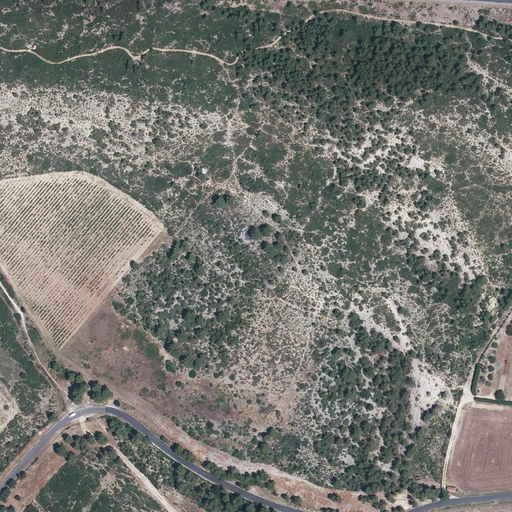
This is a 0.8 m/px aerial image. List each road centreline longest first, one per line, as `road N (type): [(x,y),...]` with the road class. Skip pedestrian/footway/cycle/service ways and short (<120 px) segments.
road 1 (track): [(511,40),(326,10),(271,45),(241,51),(231,64),(151,48),(133,58),(115,46),(59,63),(0,47)]
road 2 (tertiary): [(0,490),(56,425),(101,409),(121,414),(220,484),(292,511)]
road 3 (track): [(77,413),(36,356),(0,282)]
